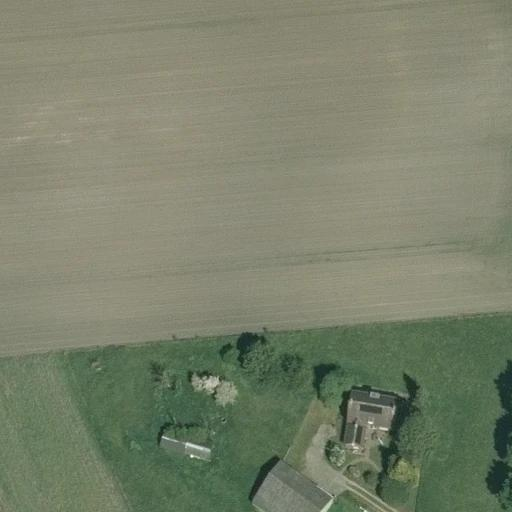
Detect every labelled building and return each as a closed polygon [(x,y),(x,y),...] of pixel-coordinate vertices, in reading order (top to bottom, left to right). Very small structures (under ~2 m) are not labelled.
[(393,433),(398,405),(353,397),(348,424),(349,424),(344,447),(361,450),(365,427),(393,433)] [(243,411),(272,424),(277,414),(248,401),(243,411)] [(240,417),(237,428),(258,433),(256,440),(295,449),(300,429),(240,417)] [(208,465),(213,444),(167,430),(159,451),(184,459),(185,457),(208,465)] [(260,511),(326,511),(332,504),(280,467),(252,506),(260,511)]
